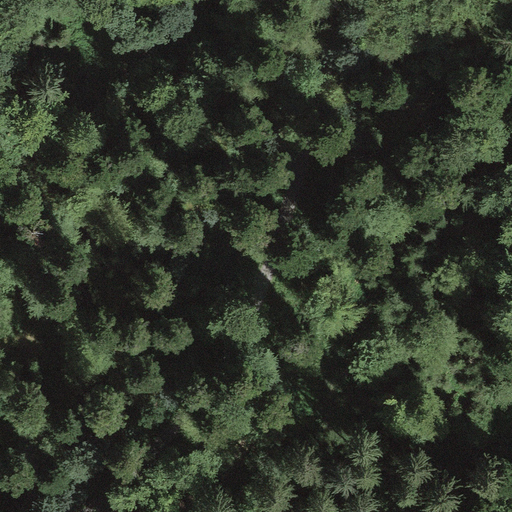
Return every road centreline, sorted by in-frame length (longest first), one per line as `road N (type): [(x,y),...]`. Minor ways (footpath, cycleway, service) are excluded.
road 1 (track): [(88,511),(249,329),(286,249),(351,0)]
road 2 (track): [(218,0),(0,186)]
